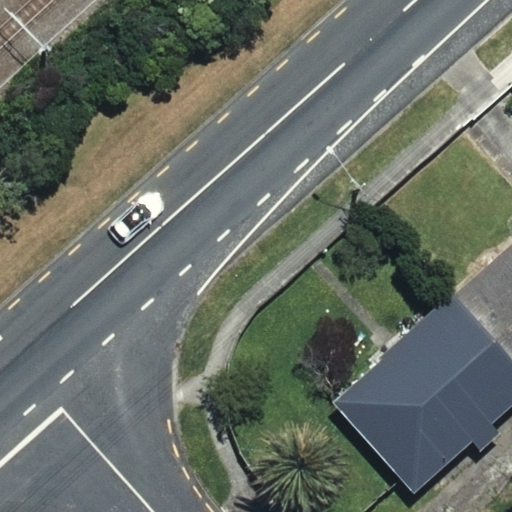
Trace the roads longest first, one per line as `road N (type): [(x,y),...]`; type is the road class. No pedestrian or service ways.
road 1 (secondary): [(419,0),(18,358)]
road 2 (residential): [(151,511),(18,358)]
